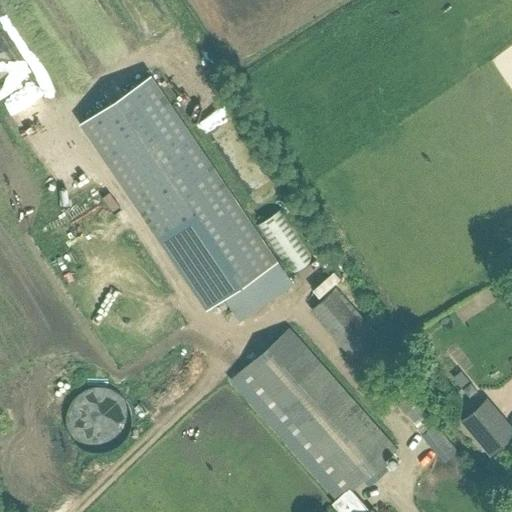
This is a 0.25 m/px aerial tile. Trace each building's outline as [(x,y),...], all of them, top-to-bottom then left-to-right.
[(15,0),(30,30),(54,19),(44,0),(15,0)] [(119,0),(108,0),(126,34),(135,30),(119,0)] [(81,122),(208,309),(279,261),(152,74),(81,122)] [(309,306),(367,372),(393,350),(336,284),(309,306)] [(330,501),(339,511),(356,511),(365,505),(350,487),(396,448),(289,327),(238,370),(343,490),(330,501)] [(511,427),(486,397),(460,419),(489,454),(511,435),(511,427)]
